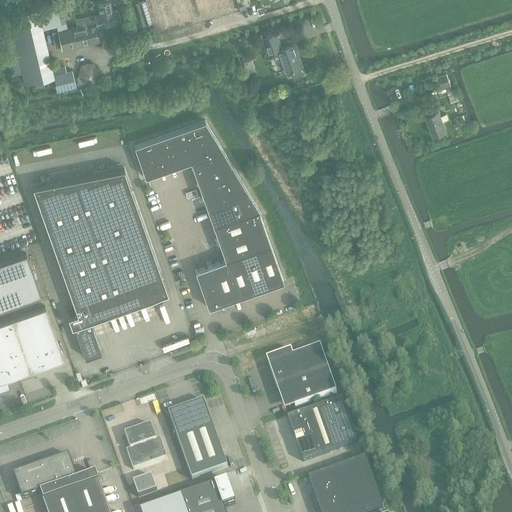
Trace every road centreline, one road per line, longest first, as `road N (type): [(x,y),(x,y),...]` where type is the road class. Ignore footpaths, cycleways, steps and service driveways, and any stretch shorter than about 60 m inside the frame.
road 1 (tertiary): [(511,466),(326,0)]
road 2 (unclassified): [(275,511),(228,378),(214,361),(0,434)]
road 3 (unknown): [(214,361),(159,179)]
